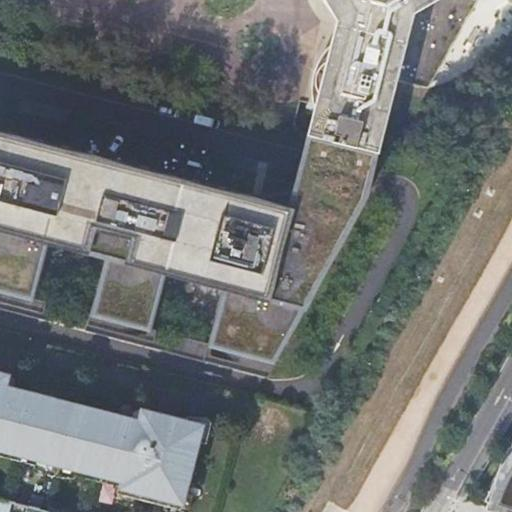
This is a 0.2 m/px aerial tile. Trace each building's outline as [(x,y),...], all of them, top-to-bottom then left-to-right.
[(334,0),(341,12),(337,14),(340,18),(333,44),(332,50),(337,51),(334,64),(342,79),(341,83),(327,92),(324,105),(319,104),(317,109),(310,135),(377,152),(395,81),(428,90),(479,0),(334,0)] [(316,108),(317,109),(319,104),(324,105),(327,92),(341,83),(342,79),(334,64),(337,51),(332,50),(333,44),(332,44),(325,52),(320,62),(316,73),(313,85),(313,96),(316,108)] [(301,170),(291,205),(0,130),(0,309),(47,321),(51,305),(33,301),(49,242),(106,257),(91,315),(87,332),(267,379),(275,364),(364,197),(367,187),(369,179),(373,168),(376,155),(377,152),(310,135),(303,165),(301,170)] [(0,448),(124,481),(121,494),(164,505),(180,509),(184,494),(198,441),(202,425),(186,421),(153,413),(150,424),(131,419),(13,389),(5,386),(8,375),(7,375),(0,373),(0,448)] [(5,386),(13,389),(14,384),(14,381),(13,379),(10,376),(8,375),(5,386)] [(132,413),(131,419),(150,424),(153,413),(140,409),(139,409),(137,409),(135,410),(134,411),(132,413)] [(187,417),(186,421),(202,425),(198,441),(206,443),(211,425),(211,423),(211,421),(210,420),(209,419),(208,418),(206,417),(187,417)] [(0,448),(0,455),(36,464),(36,467),(41,470),(46,472),(55,475),(61,476),(66,477),(70,477),(75,478),(76,477),(77,475),(112,484),(114,488),(115,490),(118,492),(121,494),(124,481),(0,448)] [(511,511),(511,466),(489,508),(502,511),(511,511)] [(188,511),(193,496),(184,494),(180,509),(164,505),(163,510),(167,511),(188,511)]
